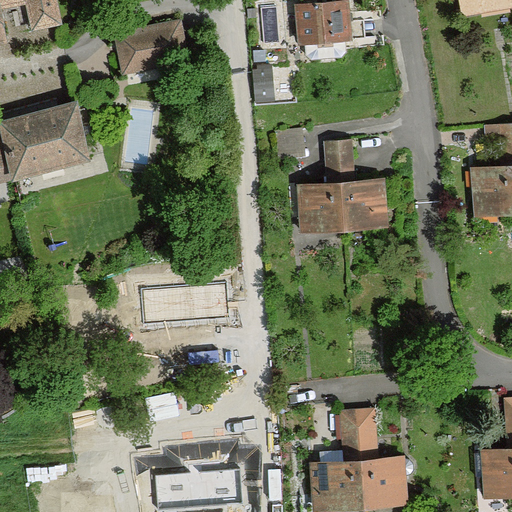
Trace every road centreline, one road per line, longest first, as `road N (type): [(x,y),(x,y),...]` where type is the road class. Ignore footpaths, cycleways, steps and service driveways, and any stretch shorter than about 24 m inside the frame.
road 1 (track): [(129,511),(124,453),(142,434),(260,400),(236,74)]
road 2 (residential): [(403,0),(441,311),(477,375)]
road 3 (residential): [(477,375),(278,395)]
